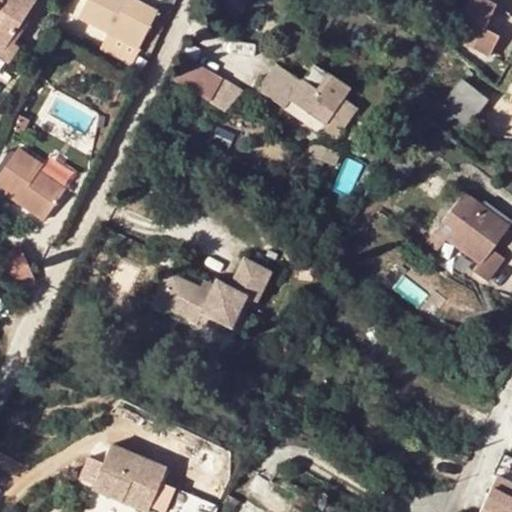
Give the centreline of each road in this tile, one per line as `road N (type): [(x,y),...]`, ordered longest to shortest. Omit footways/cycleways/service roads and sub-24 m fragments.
road 1 (residential): [(196,0),(0,418)]
road 2 (residential): [(406,511),(291,455),(259,488)]
